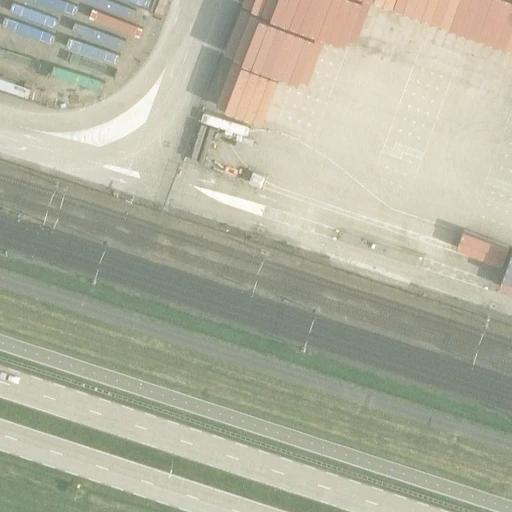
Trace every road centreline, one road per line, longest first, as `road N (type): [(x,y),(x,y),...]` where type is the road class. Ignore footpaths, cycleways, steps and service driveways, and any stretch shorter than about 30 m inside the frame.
road 1 (secondary): [(415,511),(0,378)]
road 2 (secondary): [(0,436),(231,511)]
